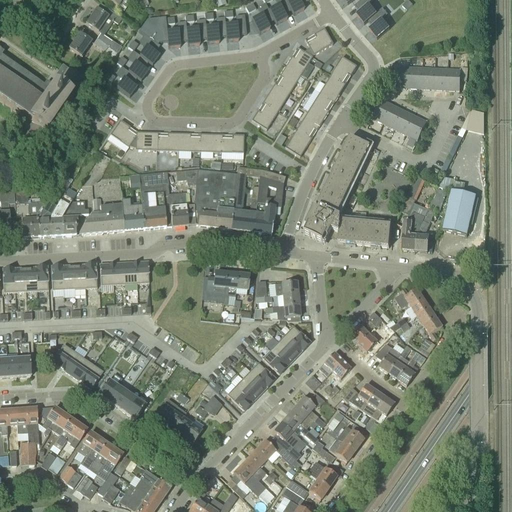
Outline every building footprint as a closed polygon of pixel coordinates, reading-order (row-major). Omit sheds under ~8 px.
[(105,0),(111,4),(118,8),(123,0),(105,0)] [(131,0),(136,10),(142,8),(139,0),(131,0)] [(217,0),(215,1),(217,8),(226,5),(224,0),(217,0)] [(291,13),(286,3),(284,0),(274,0),(279,7),(269,12),(268,13),(274,22),(276,27),(287,21),(284,16),(291,13)] [(309,2),(307,0),(291,0),(286,3),(291,13),(293,17),(304,11),(301,7),(309,2)] [(376,15),(369,7),(375,1),(373,0),(362,0),(355,7),(360,14),(356,17),(364,26),(368,23),(376,16),(376,15)] [(407,12),(412,6),(408,2),(402,8),(407,12)] [(256,11),(252,5),(245,10),(246,11),(248,15),(256,11)] [(274,22),(268,13),(269,12),(265,6),(265,5),(257,9),(262,17),(251,22),(259,36),(270,30),(267,26),(274,22)] [(389,30),(381,22),(388,16),(382,10),(376,15),(376,16),(368,23),(373,28),(369,32),(377,41),(389,30)] [(86,26),(98,34),(108,20),(96,11),(96,12),(86,26),(86,25),(86,26)] [(112,14),(108,20),(113,23),(118,27),(122,21),(112,14)] [(246,36),(244,17),(235,18),(236,26),(225,28),(226,38),(226,43),(238,42),(238,37),(246,36)] [(167,34),(166,27),(165,20),(165,19),(147,21),(138,34),(139,34),(144,37),(158,46),(159,44),(167,44),(166,34),(167,34)] [(226,38),(225,28),(224,20),(224,19),(216,20),(217,29),(206,30),(205,30),(206,41),(207,46),(219,44),(218,39),(226,38)] [(206,41),(205,30),(206,30),(205,22),(196,22),(197,31),(186,32),(187,43),(188,48),(200,47),(199,42),(206,41)] [(187,43),(186,32),(186,24),(185,24),(177,25),(178,33),(167,34),(166,34),(167,44),(168,50),(180,49),(179,44),(187,43)] [(333,46),(324,31),(313,37),(315,39),(306,44),(309,50),(304,54),(311,59),(313,57),(333,46)] [(79,36),(69,50),(81,58),(91,44),(79,35),(79,36)] [(118,55),(122,50),(100,35),(97,40),(118,55)] [(155,55),(160,48),(158,46),(144,37),(139,44),(146,49),(140,58),(139,58),(148,64),(152,67),(159,57),(155,55)] [(118,55),(97,40),(93,46),(114,61),(118,55)] [(133,53),(138,46),(133,43),(128,49),(133,53)] [(301,78),(312,59),(311,59),(304,54),(300,51),(294,60),(291,59),(285,68),(301,78)] [(0,103),(2,105),(2,106),(4,107),(4,106),(10,110),(10,111),(12,113),(12,112),(23,119),(21,123),(23,125),(20,129),(29,135),(22,145),(34,153),(48,132),(50,130),(51,128),(52,127),(54,124),(55,122),(56,119),(62,123),(74,106),(70,102),(71,101),(70,100),(82,84),(63,70),(51,87),(47,85),(44,89),(0,58),(0,55),(1,54),(0,53),(0,103)] [(144,71),(148,64),(139,58),(140,58),(133,53),(128,60),(135,65),(128,74),(137,80),(141,83),(148,73),(144,71)] [(122,69),(127,62),(121,59),(117,65),(121,69),(122,69)] [(351,78),(357,68),(342,59),(330,77),(343,85),(348,77),(351,78)] [(322,66),(315,62),(311,69),(317,73),(322,66)] [(289,96),(301,78),(285,68),(279,78),(282,80),(277,88),(289,96)] [(405,89),(409,89),(410,70),(398,69),(398,68),(397,68),(396,91),(397,90),(405,90),(405,89)] [(132,87),(137,80),(128,74),(122,69),(121,69),(116,76),(123,81),(116,90),(130,99),(136,89),(132,87)] [(417,90),(421,90),(422,70),(410,70),(409,89),(408,91),(417,91),(417,90)] [(434,92),(435,71),(422,70),(421,90),(421,91),(430,92),(430,90),(434,91),(434,92)] [(447,93),(448,71),(435,71),(434,92),(442,92),(442,91),(446,91),(446,93),(447,93)] [(448,71),(447,93),(455,93),(455,92),(459,91),(459,94),(461,71),(460,71),(460,72),(448,71)] [(110,86),(115,79),(110,75),(105,82),(110,86)] [(337,94),(343,85),(330,77),(318,96),(331,104),(334,105),(340,95),(337,94)] [(278,114),(289,96),(277,88),(274,86),(268,96),(271,98),(265,106),(278,114)] [(326,112),(331,104),(318,96),(307,114),(323,123),(329,113),(326,112)] [(383,126),(392,108),(388,106),(389,105),(382,101),(382,100),(371,121),(372,121),(372,120),(383,126)] [(266,133),(278,114),(265,106),(260,115),(257,113),(251,123),(266,133)] [(392,108),(383,126),(394,131),(404,113),(404,112),(403,114),(399,112),(400,111),(392,107),(392,108)] [(404,113),(394,131),(406,137),(415,118),(414,119),(411,117),(411,116),(404,113)] [(316,133),(323,123),(307,114),(296,131),(309,139),(314,131),(316,133)] [(423,122),(415,118),(406,137),(417,143),(416,144),(417,144),(427,123),(426,125),(422,123),(423,122)] [(292,119),(288,126),(293,129),(298,122),(292,119)] [(136,138),(128,132),(130,129),(120,123),(110,137),(128,150),(129,148),(136,138)] [(305,151),(311,141),(309,139),(296,131),(284,150),(297,158),(302,149),(305,151)] [(157,153),(158,138),(158,135),(146,135),(146,138),(136,138),(129,148),(135,150),(135,152),(157,153)] [(178,154),(179,136),(167,135),(167,139),(158,138),(157,153),(178,154)] [(199,154),(200,140),(190,139),(190,136),(179,136),(178,154),(199,154)] [(221,155),(222,140),(212,140),(212,137),(200,136),(200,140),(199,154),(221,155)] [(243,156),(244,138),(232,137),(232,141),(222,140),(221,155),(243,156)] [(281,148),(286,140),(280,137),(276,144),(281,148)] [(355,246),(371,248),(371,249),(375,250),(375,251),(376,251),(376,250),(380,250),(381,249),(389,250),(391,227),(340,222),(340,219),(337,217),(370,148),(350,139),(346,146),(345,145),(343,150),(342,149),(342,150),(340,154),(342,155),(335,169),(334,168),(332,172),(331,172),(331,173),(332,173),(330,177),(331,178),(324,192),(323,191),(321,195),(320,195),(321,196),(319,200),(320,200),(315,210),(314,210),(305,228),(307,229),(306,232),(308,234),(312,237),(314,238),(317,240),(321,240),(325,240),(326,238),(328,239),(328,238),(338,243),(338,245),(346,246),(345,247),(350,247),(350,248),(351,248),(355,248),(355,246)] [(85,159),(90,150),(82,145),(77,154),(85,159)] [(99,155),(90,150),(88,154),(96,159),(99,155)] [(19,152),(10,153),(12,164),(20,163),(19,152)] [(187,188),(196,188),(197,172),(176,174),(177,183),(186,183),(187,188)] [(215,230),(231,232),(237,176),(197,172),(196,188),(219,190),(220,190),(215,230)] [(37,222),(39,240),(51,239),(50,221),(68,190),(67,190),(70,186),(63,182),(67,175),(65,173),(60,183),(48,204),(37,222)] [(167,175),(153,176),(139,177),(140,190),(141,198),(142,208),(144,232),(171,229),(169,197),(167,175)] [(242,214),(246,177),(237,176),(231,232),(253,234),(258,190),(252,189),(250,212),(249,215),(242,214)] [(130,191),(140,190),(139,177),(129,178),(130,191)] [(454,181),(444,178),(433,200),(429,209),(439,213),(442,204),(444,200),(448,201),(449,195),(451,195),(452,193),(454,181)] [(272,219),(274,209),(281,210),(283,186),(259,179),(259,180),(258,190),(253,234),(271,236),(273,225),(275,225),(276,219),(272,219)] [(416,179),(408,198),(417,201),(425,182),(416,179)] [(14,185),(0,185),(0,205),(0,215),(0,214),(0,234),(10,234),(9,219),(15,218),(14,192),(14,185)] [(15,218),(21,218),(23,240),(38,239),(38,240),(39,240),(37,222),(48,204),(28,205),(27,185),(14,185),(14,192),(15,218)] [(198,228),(215,230),(220,190),(219,190),(196,188),(193,207),(193,208),(200,209),(198,227),(198,228)] [(50,221),(51,239),(62,238),(62,220),(71,204),(76,195),(68,190),(50,221)] [(452,193),(451,195),(443,232),(467,238),(476,198),(452,193)] [(200,209),(193,208),(193,207),(186,208),(185,196),(169,197),(171,229),(187,228),(195,227),(198,227),(200,209)] [(415,202),(407,198),(401,213),(408,216),(415,202)] [(91,215),(79,237),(93,236),(124,233),(122,213),(121,207),(101,209),(100,201),(93,201),(93,215),(91,215)] [(121,203),(121,207),(122,213),(124,233),(130,232),(133,232),(138,232),(144,232),(142,208),(130,209),(129,202),(121,203)] [(62,220),(62,238),(76,238),(75,227),(78,227),(77,217),(89,217),(88,212),(84,212),(84,204),(71,204),(62,220)] [(415,254),(427,255),(428,239),(423,238),(435,212),(429,210),(421,226),(416,238),(415,254)] [(403,237),(401,252),(415,254),(416,238),(421,226),(412,222),(409,221),(409,224),(403,223),(402,237),(403,237)] [(149,286),(148,264),(135,265),(137,286),(149,286)] [(125,287),(124,265),(112,266),(113,287),(125,287)] [(137,286),(135,265),(124,265),(125,287),(137,286)] [(113,287),(112,266),(100,267),(101,288),(113,287)] [(85,291),(84,267),(73,268),(74,292),(85,291)] [(97,291),(96,267),(84,267),(85,291),(97,291)] [(64,292),(62,268),(51,269),(52,293),(64,292)] [(74,292),(73,268),(62,268),(64,292),(74,292)] [(48,293),(47,269),(36,270),(37,294),(48,293)] [(26,294),(25,270),(14,271),(15,295),(26,294)] [(37,294),(36,270),(25,270),(26,294),(37,294)] [(15,295),(14,271),(3,272),(4,295),(15,295)] [(224,296),(226,275),(215,274),(214,280),(208,279),(206,294),(214,295),(224,296)] [(236,291),(237,276),(226,275),(224,296),(223,307),(227,307),(228,299),(235,299),(236,291)] [(237,276),(236,291),(248,292),(249,277),(237,276)] [(265,284),(257,285),(256,299),(264,299),(271,298),(270,293),(266,294),(265,284)] [(296,285),(282,286),(274,286),(275,298),(283,297),(298,296),(296,285)] [(408,306),(410,309),(422,301),(416,292),(408,297),(404,291),(400,294),(401,296),(394,301),(400,311),(408,306)] [(283,297),(284,309),(299,307),(298,296),(283,297)] [(422,301),(410,309),(416,318),(428,310),(422,301)] [(269,315),(269,322),(286,323),(287,324),(300,324),(299,307),(284,309),(265,310),(266,316),(269,315)] [(428,310),(416,318),(422,328),(435,320),(428,310)] [(381,323),(373,315),(373,314),(368,319),(371,323),(370,324),(375,329),(381,323)] [(384,314),(381,318),(387,324),(391,320),(384,314)] [(435,320),(422,328),(433,344),(437,341),(433,335),(441,330),(435,320)] [(389,330),(393,334),(400,330),(406,325),(403,321),(389,330)] [(406,325),(400,330),(403,334),(409,330),(406,325)] [(310,345),(293,328),(285,337),(302,353),(310,345)] [(350,339),(358,347),(368,336),(360,328),(350,339)] [(381,340),(385,344),(394,335),(393,334),(389,330),(386,334),(382,330),(372,340),(368,336),(358,347),(366,355),(376,344),(381,340)] [(302,353),(285,337),(277,345),(294,361),(302,353)] [(425,341),(417,352),(427,359),(435,348),(425,341)] [(294,361),(277,345),(270,352),(287,369),(294,361)] [(61,371),(74,354),(64,347),(51,364),(52,365),(61,371)] [(378,370),(387,376),(401,357),(395,353),(385,347),(374,358),(382,364),(378,370)] [(396,383),(409,364),(404,361),(410,351),(406,349),(401,357),(387,376),(396,383)] [(287,369),(270,352),(262,361),(279,377),(287,369)] [(71,378),(83,360),(74,354),(61,371),(71,378)] [(327,378),(332,374),(331,373),(341,363),(334,355),(319,370),(327,378)] [(396,383),(406,389),(414,377),(409,374),(416,364),(421,367),(425,361),(415,355),(409,364),(396,383)] [(31,378),(30,360),(18,361),(19,379),(31,378)] [(81,385),(93,367),(83,360),(71,378),(77,382),(81,385)] [(19,379),(18,361),(7,362),(8,380),(19,379)] [(0,380),(8,380),(7,362),(0,362),(0,380)] [(331,373),(332,374),(340,382),(350,372),(341,363),(331,373)] [(275,381),(258,365),(250,373),(267,390),(275,381)] [(91,392),(103,374),(93,367),(81,385),(91,392)] [(267,390),(250,373),(242,381),(259,398),(267,390)] [(312,378),(304,386),(312,393),(319,386),(312,378)] [(259,398),(242,381),(235,389),(252,405),(259,398)] [(107,403),(118,389),(108,382),(98,397),(107,403)] [(213,390),(217,394),(222,390),(218,386),(213,390)] [(362,413),(367,406),(375,393),(366,387),(359,397),(357,395),(352,390),(342,400),(347,405),(348,404),(362,413)] [(331,400),(338,392),(334,388),(331,391),(328,388),(324,392),(331,400)] [(116,410),(127,395),(118,389),(107,403),(116,410)] [(252,405),(235,389),(227,397),(244,414),(252,405)] [(375,393),(367,406),(362,413),(371,419),(384,400),(375,393)] [(125,416),(136,401),(127,395),(116,410),(125,416)] [(315,396),(310,402),(319,409),(324,403),(315,396)] [(213,418),(221,406),(212,398),(207,405),(204,410),(203,411),(199,417),(203,420),(207,414),(213,418)] [(315,409),(308,404),(303,400),(296,409),(313,424),(313,423),(321,430),(325,427),(317,420),(318,420),(311,414),(315,409)] [(371,419),(364,430),(373,436),(379,428),(374,425),(380,415),(386,419),(394,406),(384,400),(371,419)] [(135,422),(145,407),(136,401),(125,416),(135,422)] [(199,406),(204,410),(207,405),(202,401),(199,406)] [(173,414),(177,409),(177,408),(168,402),(155,420),(165,426),(173,414)] [(203,411),(198,408),(194,414),(199,417),(203,411)] [(41,411),(42,418),(46,421),(41,429),(46,432),(43,435),(47,438),(51,432),(63,415),(55,409),(41,411)] [(186,415),(177,409),(173,414),(165,426),(174,433),(185,417),(186,415)] [(313,424),(296,409),(288,417),(305,432),(313,424)] [(17,442),(27,442),(27,426),(26,411),(16,412),(17,433),(18,436),(17,436),(17,442)] [(27,426),(27,442),(27,445),(34,445),(33,438),(38,438),(37,431),(38,431),(36,411),(26,411),(27,426)] [(18,436),(17,433),(16,412),(6,413),(7,428),(7,437),(13,437),(13,436),(17,436),(18,436)] [(51,432),(59,438),(71,421),(63,415),(51,432)] [(340,424),(344,419),(338,415),(334,420),(340,424)] [(184,439),(192,427),(194,423),(185,417),(174,433),(184,439)] [(300,434),(315,447),(318,443),(288,417),(281,425),(296,439),(300,434)] [(59,438),(52,448),(60,453),(62,450),(79,426),(71,421),(59,438)] [(286,454),(296,463),(301,458),(292,450),(300,442),(296,439),(281,425),(273,434),(289,448),(290,449),(286,454)] [(74,450),(87,432),(79,426),(62,450),(65,452),(69,446),(74,450)] [(192,427),(184,439),(193,445),(201,433),(192,427)] [(337,441),(338,442),(355,454),(365,440),(361,437),(359,439),(345,429),(337,441)] [(308,435),(315,440),(318,436),(312,431),(308,435)] [(98,440),(90,434),(77,454),(85,459),(87,457),(98,440)] [(80,466),(88,472),(98,457),(106,445),(98,440),(87,457),(85,459),(83,462),(80,466)] [(355,454),(338,442),(337,441),(328,452),(342,463),(341,465),(344,467),(355,454)] [(267,462),(275,453),(265,443),(256,451),(267,462)] [(21,468),(28,468),(27,445),(20,446),(21,468)] [(28,468),(35,467),(35,462),(36,455),(35,445),(34,445),(27,445),(28,468)] [(88,472),(96,478),(103,468),(114,451),(106,445),(98,457),(88,472)] [(312,451),(317,456),(328,464),(331,465),(335,460),(315,446),(315,447),(312,451)] [(115,468),(123,456),(114,451),(103,468),(96,478),(105,483),(109,477),(110,475),(115,468)] [(267,462),(256,451),(249,459),(260,469),(267,462)] [(292,468),(296,463),(286,454),(281,459),(280,460),(291,469),(292,468)] [(46,473),(48,471),(55,460),(49,456),(40,469),(46,473)] [(0,469),(9,468),(8,458),(0,458),(0,469)] [(56,477),(65,464),(57,458),(55,460),(48,471),(56,477)] [(120,478),(130,463),(125,459),(114,474),(120,478)] [(241,468),(251,478),(258,484),(266,476),(259,470),(260,469),(249,459),(241,468)] [(331,465),(328,464),(324,470),(315,465),(307,476),(316,483),(328,491),(338,477),(334,474),(337,470),(331,465)] [(257,499),(260,497),(265,491),(260,486),(258,484),(251,478),(241,468),(233,476),(248,490),(257,499)] [(75,474),(67,469),(58,481),(67,487),(75,474)] [(290,471),(285,477),(291,481),(295,475),(290,471)] [(67,487),(73,490),(81,478),(75,474),(67,487)] [(268,477),(273,482),(276,479),(271,474),(268,477)] [(118,480),(110,475),(109,477),(105,483),(97,495),(103,498),(110,487),(112,488),(118,480)] [(273,482),(268,477),(264,481),(269,486),(273,482)] [(171,490),(154,478),(151,481),(154,484),(155,482),(157,483),(153,490),(165,498),(171,490)] [(145,485),(139,481),(137,479),(131,487),(137,491),(159,507),(165,498),(153,490),(145,485)] [(83,497),(91,485),(92,484),(85,480),(76,493),(83,497)] [(291,483),(286,490),(303,502),(308,495),(291,483)] [(320,504),(328,491),(316,483),(309,493),(317,499),(316,501),(320,504)] [(83,497),(89,501),(97,490),(91,485),(83,497)] [(110,506),(119,492),(116,491),(112,488),(110,487),(103,498),(101,501),(110,506)] [(205,511),(208,509),(200,504),(206,496),(210,491),(207,488),(201,493),(196,500),(197,501),(190,511),(205,511)] [(286,490),(281,498),(293,506),(288,511),(302,511),(298,509),(303,502),(286,490)] [(141,506),(149,511),(155,511),(159,507),(137,491),(131,500),(141,506)] [(269,505),(274,499),(265,491),(260,497),(269,505)] [(131,500),(126,509),(130,511),(149,511),(141,506),(131,500)] [(228,511),(232,507),(226,503),(222,507),(213,501),(208,509),(205,511),(228,511)]
